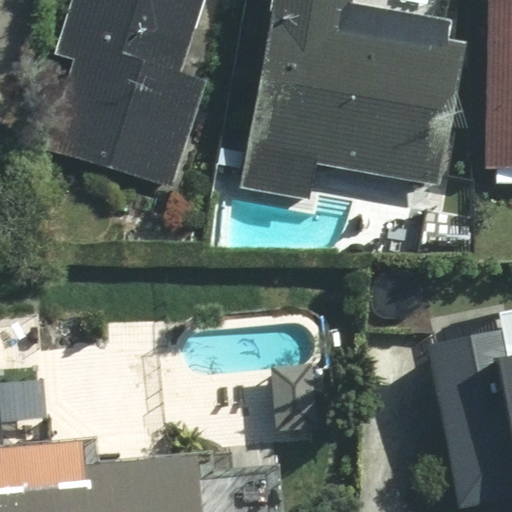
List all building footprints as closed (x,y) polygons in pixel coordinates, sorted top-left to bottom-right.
[(78,0),(63,49),(83,55),(53,146),(175,185),(207,87),(184,79),(209,0),(78,0)] [(317,200),(324,159),(449,180),(474,36),(455,33),(458,18),(360,1),(359,0),(282,0),(249,188),(317,200)] [(511,0),(496,0),(492,166),(511,166),(511,0)] [(511,326),(441,342),(450,381),(440,384),(466,505),(511,495),(511,326)] [(321,374),(262,373),(261,429),(320,430),(321,374)] [(93,435),(0,443),(0,511),(212,511),(207,452),(95,462),(93,435)]
